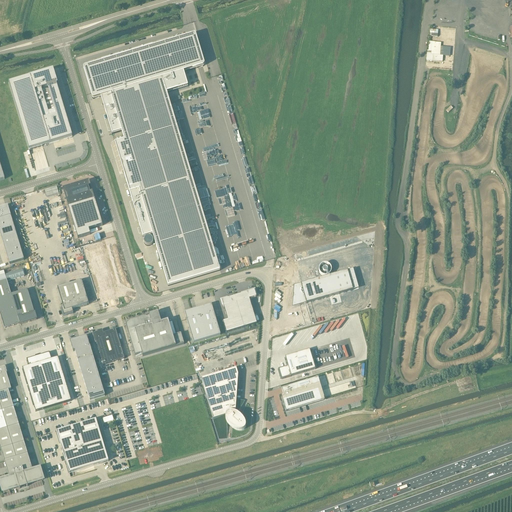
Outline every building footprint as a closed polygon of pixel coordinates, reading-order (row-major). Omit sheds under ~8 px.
[(204,64),(196,36),(196,35),(195,35),(194,35),(153,47),(101,62),(85,67),(84,67),(84,68),(84,69),(92,98),(93,98),(93,99),(94,99),(95,99),(101,97),(112,134),(122,131),(124,140),(115,143),(133,203),(141,232),(143,237),(153,234),(168,286),(220,271),(166,93),(188,87),(183,72),(203,66),(204,66),(204,65),(204,64)] [(440,56),(441,43),(432,42),(430,61),(433,61),(433,55),(440,56)] [(30,76),(8,83),(9,83),(29,150),(72,137),(56,82),(55,82),(52,70),(30,77),(30,76)] [(70,187),(63,189),(78,239),(90,235),(89,230),(103,226),(89,181),(75,186),(75,188),(71,189),(70,187)] [(8,206),(0,208),(0,210),(2,219),(11,216),(8,206)] [(2,219),(0,219),(0,229),(13,225),(11,216),(10,216),(2,219)] [(13,225),(0,229),(0,233),(1,238),(16,234),(13,225)] [(16,234),(1,238),(4,247),(19,243),(16,234)] [(7,256),(21,251),(19,243),(4,247),(7,256)] [(104,243),(85,248),(101,301),(117,296),(119,292),(104,243)] [(21,251),(7,256),(9,265),(24,260),(21,251)] [(0,276),(0,282),(7,281),(7,282),(25,276),(23,269),(0,276)] [(293,298),(292,308),(307,304),(306,304),(353,291),(347,271),(301,285),(301,284),(294,286),(293,295),(293,298)] [(0,282),(0,314),(4,328),(20,324),(7,282),(7,281),(0,282)] [(61,308),(63,314),(65,315),(73,313),(72,309),(89,304),(82,281),(57,288),(63,308),(61,308)] [(27,290),(11,295),(20,324),(20,325),(36,320),(27,290)] [(256,297),(254,291),(238,296),(247,327),(256,324),(249,299),(256,297)] [(247,327),(238,296),(221,301),(228,320),(223,322),(226,333),(247,327)] [(204,307),(201,308),(210,338),(220,335),(213,311),(214,311),(213,311),(211,305),(204,307),(204,306),(203,306),(204,307)] [(198,309),(185,313),(186,319),(185,319),(186,320),(186,319),(193,343),(210,338),(201,308),(198,309),(198,308),(197,308),(198,309)] [(130,338),(131,342),(135,355),(142,353),(143,357),(184,345),(181,334),(173,336),(168,321),(161,323),(158,312),(149,315),(149,316),(146,317),(146,316),(125,322),(130,338)] [(102,330),(97,332),(97,333),(92,334),(95,343),(96,343),(103,365),(124,359),(116,330),(103,334),(102,330)] [(87,336),(70,341),(73,351),(75,351),(89,401),(105,396),(87,336)] [(288,367),(278,370),(281,380),(315,370),(309,350),(285,357),(288,367)] [(29,367),(22,368),(35,412),(71,401),(58,358),(52,360),(50,353),(41,356),(41,355),(40,355),(40,356),(36,357),(35,357),(27,360),(29,367)] [(284,397),(281,398),(286,411),(324,399),(324,398),(360,387),(361,365),(318,378),(282,389),(284,397)] [(4,461),(5,461),(10,478),(9,479),(1,481),(4,490),(18,486),(19,489),(28,486),(27,483),(41,479),(38,470),(35,471),(32,472),(27,454),(28,454),(27,454),(23,443),(24,443),(24,442),(23,442),(20,431),(21,431),(17,419),(16,419),(13,408),(14,408),(14,407),(13,408),(7,390),(11,389),(6,373),(7,373),(7,371),(6,371),(5,368),(1,369),(1,368),(0,368),(0,443),(2,449),(1,449),(1,450),(2,449),(5,460),(4,461)] [(201,379),(213,419),(225,416),(225,419),(226,421),(228,424),(231,427),(234,429),(237,430),(239,431),(242,431),(243,430),(244,429),(245,428),(246,426),(245,424),(244,421),(243,418),(240,416),(237,414),(235,413),(238,375),(236,369),(201,379)] [(108,461),(96,420),(56,431),(69,473),(108,461)] [(61,454),(56,455),(59,468),(64,467),(61,454)]
